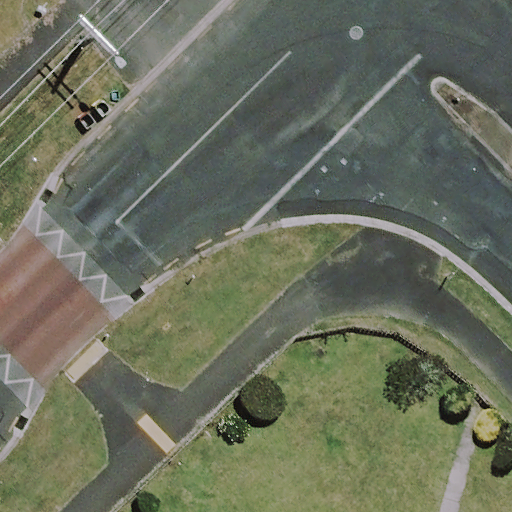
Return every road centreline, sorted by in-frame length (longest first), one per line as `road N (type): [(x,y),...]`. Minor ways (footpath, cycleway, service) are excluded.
road 1 (residential): [(0,334),(335,0)]
road 2 (residential): [(511,139),(374,0)]
